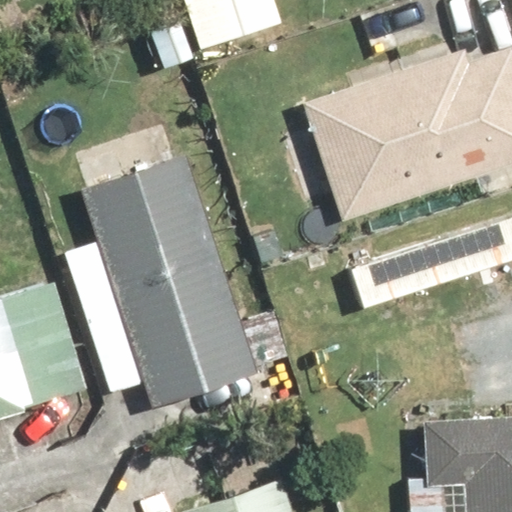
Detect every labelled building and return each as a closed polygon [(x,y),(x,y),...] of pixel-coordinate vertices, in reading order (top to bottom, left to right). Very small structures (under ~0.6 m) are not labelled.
[(267,0),(168,0),(184,52),(275,26),(267,0)] [(186,64),(170,18),(132,31),(148,77),(186,64)] [(456,48),(293,99),(331,218),(511,161),(511,81),(501,48),(460,61),(456,48)] [(184,152),(73,185),(140,404),(251,370),(184,152)] [(298,322),(511,258),(511,216),(286,284),(298,322)] [(0,409),(70,389),(37,280),(0,290),(0,409)] [(511,511),(511,413),(408,419),(412,483),(453,481),(454,511),(511,511)] [(281,511),(270,474),(169,505),(170,511),(281,511)]
